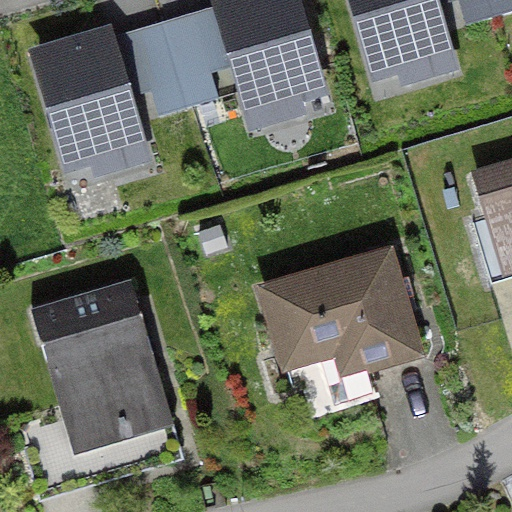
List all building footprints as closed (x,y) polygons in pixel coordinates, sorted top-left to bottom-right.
[(318,97),(291,0),(257,0),(218,11),(246,117),(318,97)] [(444,50),(429,0),(357,0),(377,69),(444,50)] [(145,155),(117,51),(46,70),(74,174),(145,155)] [(511,171),(473,183),(503,277),(511,274),(511,171)] [(398,261),(268,301),(305,421),(370,401),(361,373),(426,353),(398,261)] [(126,293),(41,317),(72,426),(20,442),(37,500),(175,460),(126,293)]
